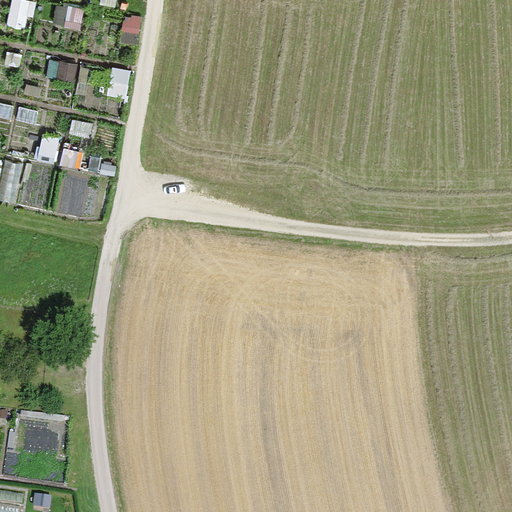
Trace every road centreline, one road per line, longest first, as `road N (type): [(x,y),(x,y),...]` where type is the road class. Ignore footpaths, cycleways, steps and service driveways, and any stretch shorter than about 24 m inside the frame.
road 1 (track): [(154,0),(98,307),(100,443),(112,511)]
road 2 (track): [(124,196),(470,240),(511,234)]
